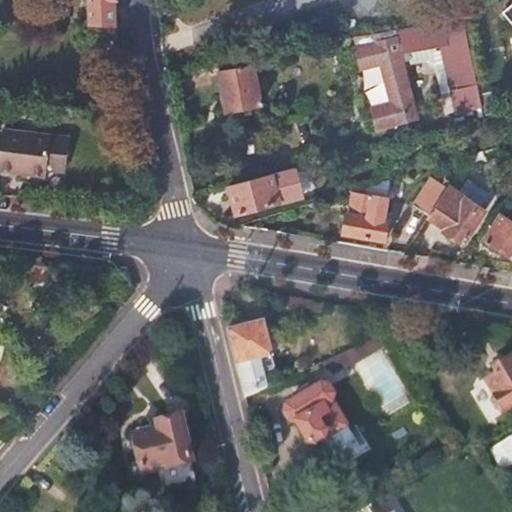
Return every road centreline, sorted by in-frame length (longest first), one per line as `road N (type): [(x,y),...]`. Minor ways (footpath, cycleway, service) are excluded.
road 1 (primary): [(511,300),(185,249)]
road 2 (residential): [(0,479),(147,306),(185,249)]
road 3 (residential): [(252,511),(185,249)]
road 4 (residential): [(185,249),(143,0)]
road 5 (primary): [(185,249),(0,224)]
